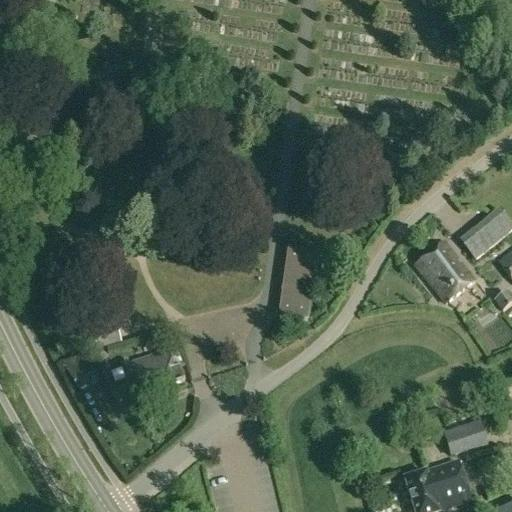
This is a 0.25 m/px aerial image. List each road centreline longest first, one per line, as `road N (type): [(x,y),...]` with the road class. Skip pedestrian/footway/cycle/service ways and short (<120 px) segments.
road 1 (unclassified): [(109,511),(325,341),(417,216),(511,143)]
road 2 (secondary): [(106,511),(0,324)]
